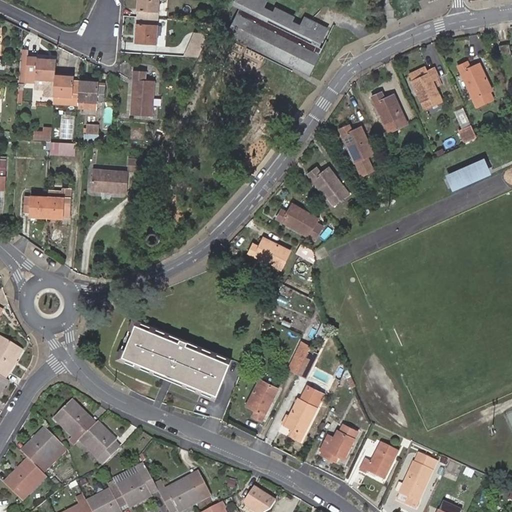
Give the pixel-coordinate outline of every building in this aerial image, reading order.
[(158,18),(159,0),(139,0),(138,16),(158,18)] [(264,0),(233,0),(232,1),(241,5),(234,21),(248,28),(245,34),(255,38),(265,18),(273,22),(264,40),(278,46),(279,43),(294,50),(293,53),(305,58),(306,56),(317,61),(324,46),(320,44),(328,28),(306,17),(302,26),(292,21),(294,16),(277,9),(275,13),(263,8),(267,1),(264,0)] [(156,44),(158,18),(138,16),(137,35),(141,35),(141,43),(156,44)] [(234,21),(229,32),(312,71),(317,61),(306,56),(305,58),(293,53),(294,50),(279,43),(278,46),(264,40),(273,22),(265,18),(255,38),(245,34),(248,28),(234,21)] [(191,53),(206,55),(208,33),(193,32),(191,53)] [(509,45),(501,46),(502,55),(510,54),(509,45)] [(499,52),(497,46),(490,48),(493,55),(499,52)] [(44,96),(54,97),(55,83),(55,78),(55,77),(56,63),(49,62),(49,58),(40,58),(40,57),(30,56),(30,50),(22,50),(20,83),(28,83),(37,84),(36,88),(44,89),(44,96)] [(466,71),(463,65),(459,67),(477,106),(493,98),(490,91),(492,90),(480,64),(466,71)] [(413,82),(425,108),(441,101),(433,81),(439,78),(434,68),(428,71),(430,74),(413,82)] [(147,72),(134,71),(133,93),(137,93),(136,106),(132,106),(132,114),(153,115),(155,81),(147,80),(147,72)] [(75,76),(62,75),(62,78),(55,78),(55,83),(54,97),(54,104),(79,106),(79,100),(80,85),(80,81),(74,81),(75,76)] [(80,85),(79,100),(79,106),(78,113),(97,114),(98,102),(105,102),(106,82),(87,81),(87,86),(80,85)] [(381,101),(378,94),(373,96),(389,132),(407,123),(394,95),(385,99),(381,101)] [(86,141),(99,141),(101,125),(88,124),(86,141)] [(52,141),(52,134),(52,126),(44,125),(44,131),(35,131),(34,140),(47,141),(52,141)] [(464,144),(478,138),(472,126),(458,132),(464,144)] [(348,134),(345,127),(341,129),(362,178),(374,172),(367,156),(373,154),(362,128),(353,132),(348,134)] [(77,143),(52,141),(51,150),(51,155),(76,156),(77,143)] [(445,154),(443,150),(435,153),(436,158),(445,154)] [(483,158),(445,174),(451,190),(489,173),(483,158)] [(130,159),(129,172),(138,173),(139,160),(130,159)] [(149,162),(144,160),(141,168),(146,171),(149,162)] [(319,176),(314,171),(310,174),(327,197),(329,196),(335,203),(346,195),(340,188),(343,185),(330,168),(322,174),(319,176)] [(127,192),(129,172),(95,169),(93,190),(127,192)] [(64,191),(49,190),(49,197),(48,214),(55,215),(54,217),(63,218),(63,215),(70,215),(72,189),(64,189),(64,191)] [(48,214),(49,197),(25,196),(25,212),(32,213),(31,216),(41,217),(41,214),(48,214)] [(287,218),(280,214),(278,218),(316,239),(324,225),(317,221),(318,218),(294,205),(289,213),(287,218)] [(368,208),(363,211),(366,216),(371,213),(368,208)] [(283,209),(280,214),(287,218),(289,213),(283,209)] [(145,237),(144,239),(145,242),(146,244),(148,246),(150,247),(153,248),(156,247),(158,246),(160,244),(161,241),(161,238),(160,236),(158,234),(156,232),(153,231),(151,232),(148,233),(146,234),(145,237)] [(258,251),(253,249),(250,254),(281,268),(290,250),(265,238),(260,247),(258,251)] [(298,253),(314,262),(313,251),(302,244),(298,253)] [(135,331),(137,325),(181,343),(182,339),(135,320),(131,330),(135,331)] [(189,342),(182,339),(181,343),(137,325),(135,331),(131,330),(124,349),(127,350),(124,357),(218,395),(231,363),(187,345),(189,342)] [(9,373),(22,351),(0,336),(0,376),(1,377),(5,371),(9,373)] [(232,359),(189,342),(187,345),(231,363),(232,359)] [(298,373),(312,347),(302,342),(289,369),(298,373)] [(320,351),(312,347),(298,373),(307,378),(320,351)] [(127,350),(124,349),(119,359),(217,398),(218,395),(124,357),(127,350)] [(349,372),(346,378),(352,390),(357,388),(349,372)] [(0,376),(0,395),(9,381),(5,379),(1,377),(0,376)] [(279,388),(261,379),(247,406),(256,410),(254,416),(263,421),(279,388)] [(305,401),(317,407),(323,395),(311,389),(304,401),(305,401)] [(305,401),(304,401),(299,399),(290,416),(286,425),(295,429),(292,435),(301,439),(317,407),(305,401)] [(70,441),(74,445),(79,440),(92,427),(87,421),(90,418),(72,400),(54,418),(73,437),(70,441)] [(286,425),(290,416),(287,414),(282,423),(286,425)] [(96,424),(90,418),(87,421),(92,427),(96,424)] [(116,441),(98,422),(96,424),(92,427),(79,440),(104,465),(119,449),(114,444),(116,441)] [(327,453),(325,456),(336,461),(338,456),(344,459),(358,431),(343,424),(340,431),(338,430),(334,438),(329,435),(321,450),(323,450),(327,453)] [(64,446),(45,427),(27,446),(30,449),(25,454),(28,458),(40,470),(64,446)] [(122,447),(116,441),(114,444),(119,449),(122,447)] [(398,452),(381,443),(372,463),(366,460),(361,471),(367,474),(368,470),(385,478),(398,452)] [(30,449),(27,446),(21,451),(25,454),(30,449)] [(44,474),(68,449),(64,446),(40,470),(44,474)] [(419,466),(424,456),(420,454),(415,464),(419,466)] [(409,498),(406,503),(416,507),(437,462),(424,456),(419,466),(415,464),(414,463),(400,493),(409,498)] [(44,474),(40,470),(28,458),(10,478),(13,481),(8,486),(23,502),(47,477),(44,474)] [(154,484),(143,463),(112,479),(116,486),(126,505),(129,509),(151,496),(149,492),(157,489),(154,484)] [(462,476),(470,479),(474,471),(466,467),(462,476)] [(199,471),(166,489),(159,493),(169,511),(176,509),(177,511),(178,511),(211,495),(199,471)] [(13,481),(10,478),(5,483),(8,486),(13,481)] [(55,478),(52,481),(60,488),(64,486),(55,478)] [(238,481),(229,479),(227,486),(235,489),(238,481)] [(161,480),(154,484),(157,489),(159,493),(166,489),(161,480)] [(126,505),(116,486),(86,501),(92,511),(121,511),(122,511),(120,508),(126,505)] [(261,486),(248,504),(259,511),(271,511),(281,499),(261,486)] [(397,499),(406,503),(409,498),(400,493),(397,499)] [(92,511),(86,501),(83,494),(75,498),(79,505),(65,511),(92,511)] [(226,510),(222,502),(207,510),(203,511),(225,511),(225,510),(226,510)]
